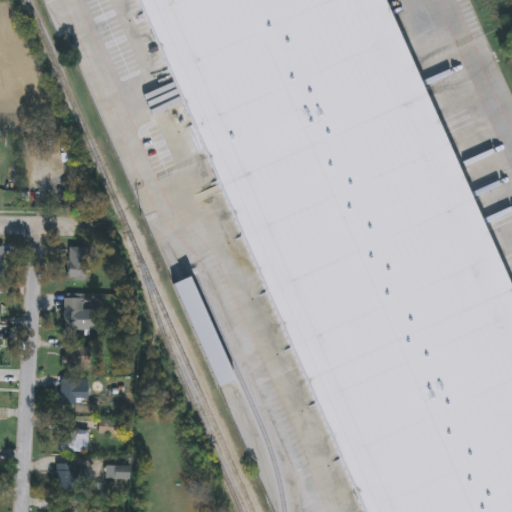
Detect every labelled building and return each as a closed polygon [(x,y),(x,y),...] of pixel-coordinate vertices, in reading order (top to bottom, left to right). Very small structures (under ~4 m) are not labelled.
[(382,0),(511,293),(511,511),(365,511),(140,0),(382,0)] [(86,282),(68,282),(69,240),(87,240),(86,282)] [(65,330),(65,299),(83,299),(83,330),(65,330)] [(63,368),(68,345),(94,351),(89,374),(63,368)] [(87,381),(87,406),(59,406),(59,381),(87,381)] [(60,440),(67,440),(67,431),(89,432),(89,455),(59,454),(60,440)] [(128,467),(128,481),(104,481),(104,467),(128,467)] [(55,476),(70,471),(76,488),(62,494),(55,476)]
